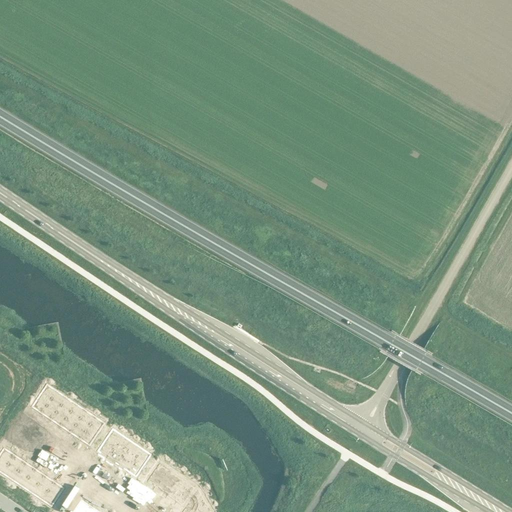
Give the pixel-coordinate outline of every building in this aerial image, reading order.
[(46,384),(31,407),(89,446),(104,424),(46,384)] [(111,428),(96,451),(135,477),(150,455),(111,428)] [(3,448),(0,452),(0,473),(51,507),(63,488),(3,448)] [(158,460),(143,483),(181,508),(178,511),(211,511),(212,511),(197,486),(158,460)] [(97,511),(80,500),(71,511),(97,511)]
